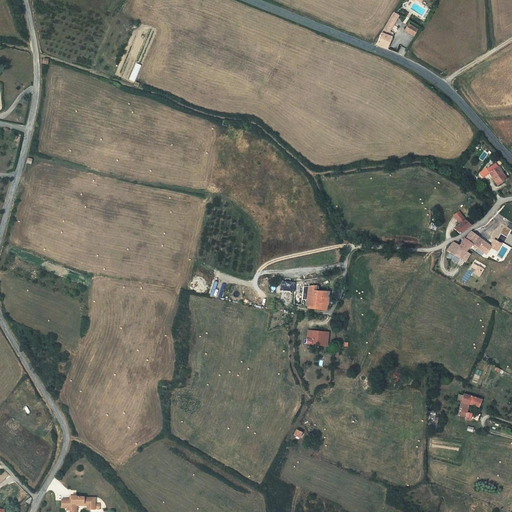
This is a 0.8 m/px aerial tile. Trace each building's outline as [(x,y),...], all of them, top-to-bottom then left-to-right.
[(386,24),(391,28),(398,15),(393,12),(386,24)] [(409,24),(405,31),(414,36),(418,30),(409,24)] [(384,28),(381,33),(381,34),(390,39),(393,33),(389,31),(384,28)] [(376,45),(386,49),(390,39),(381,34),(376,45)] [(135,63),(130,80),(136,81),(141,65),(135,63)] [(498,167),(495,163),(487,169),(497,185),(506,179),(498,167)] [(454,215),(460,224),(465,220),(459,211),(454,215)] [(471,225),(465,220),(460,224),(454,229),(460,234),(471,225)] [(426,223),(424,227),(436,231),(438,225),(427,221),(426,223)] [(485,254),(490,247),(470,232),(465,239),(464,238),(459,246),(453,242),(446,251),(454,255),(465,262),(469,255),(465,252),(467,250),(470,247),(472,245),(485,254)] [(465,262),(454,255),(451,260),(462,267),(465,262)] [(473,266),(478,269),(476,273),(480,275),(486,266),(477,260),(473,266)] [(281,290),(294,291),(295,282),(281,282),(281,290)] [(328,297),(329,291),(328,291),(323,291),(319,291),(319,289),(319,286),(313,286),(311,286),(310,293),(308,293),(308,295),(312,296),(312,297),(320,298),(319,306),(311,305),(310,306),(308,306),(308,308),(326,310),(327,304),(327,302),(328,297)] [(308,295),(306,306),(308,306),(310,306),(311,305),(319,306),(320,298),(312,297),(312,296),(308,295)] [(329,332),(308,330),(306,344),(311,344),(314,345),(327,346),(329,332)] [(473,419),(478,421),(480,415),(466,412),(467,408),(468,404),(470,404),(478,407),(481,400),(472,397),(463,394),(463,396),(461,402),(458,416),(465,418),(473,419)] [(296,429),(293,435),(296,436),(299,438),(302,433),(302,432),(299,431),(299,430),(299,429),(298,428),(297,428),(297,429),(296,430),(296,429)] [(76,496),(71,496),(71,500),(71,502),(70,502),(69,500),(62,500),(62,508),(67,508),(67,510),(70,510),(76,510),(76,505),(76,504),(88,504),(88,509),(99,509),(99,504),(95,504),(95,498),(83,497),(76,497),(76,496)]
